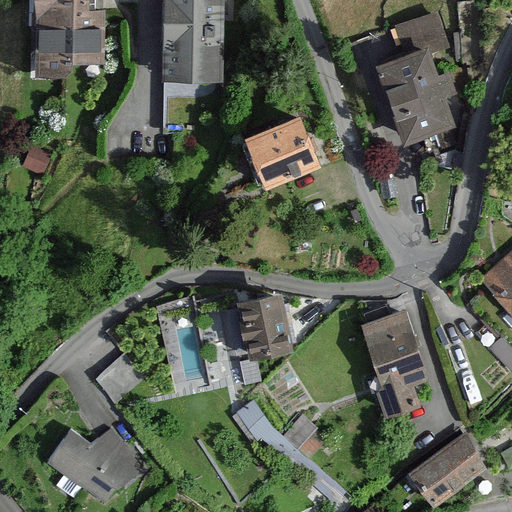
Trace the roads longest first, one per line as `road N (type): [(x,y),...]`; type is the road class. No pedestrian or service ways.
road 1 (residential): [(0,422),(85,335),(178,278),(369,290),(423,272)]
road 2 (residential): [(299,0),(367,194),(423,272)]
road 3 (residential): [(423,272),(447,252),(466,215),(484,115),(511,45)]
